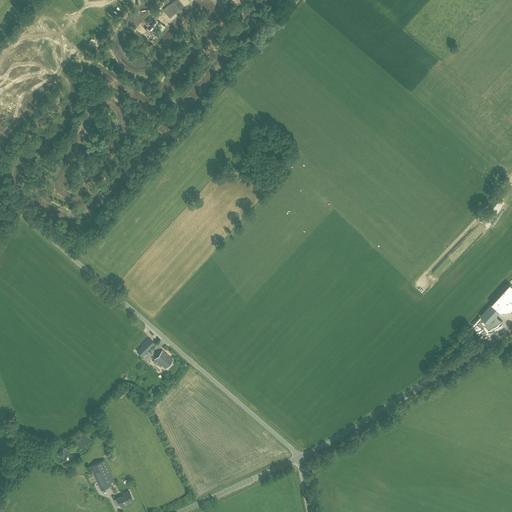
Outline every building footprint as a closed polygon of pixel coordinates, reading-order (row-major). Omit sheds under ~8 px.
[(184,6),(178,0),(174,0),(163,10),(170,18),(184,6)] [(166,27),(159,21),(154,28),(161,33),(166,27)] [(508,304),(511,301),(502,293),(481,316),(489,324),(503,310),(501,308),(507,302),(508,304)] [(136,351),(142,357),(155,344),(146,334),(138,342),(141,345),(136,351)] [(165,368),(173,360),(162,350),(155,359),(165,368)] [(115,372),(126,380),(139,363),(129,355),(115,372)] [(158,380),(160,377),(151,368),(149,371),(158,380)] [(112,485),(110,482),(114,480),(105,459),(89,466),(101,490),(112,485)] [(127,501),(133,499),(129,491),(123,493),(124,495),(117,498),(121,506),(127,503),(127,501)]
